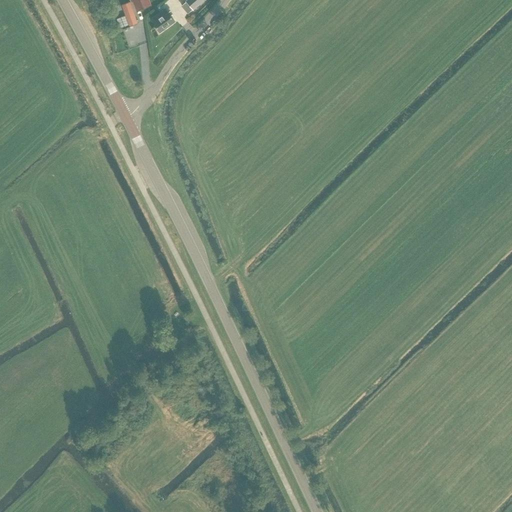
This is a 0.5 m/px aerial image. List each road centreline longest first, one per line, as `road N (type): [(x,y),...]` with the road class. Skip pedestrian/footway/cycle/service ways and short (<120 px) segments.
road 1 (secondary): [(317,511),(125,117)]
road 2 (unclassified): [(125,117),(225,0)]
road 3 (secondary): [(125,117),(61,0)]
